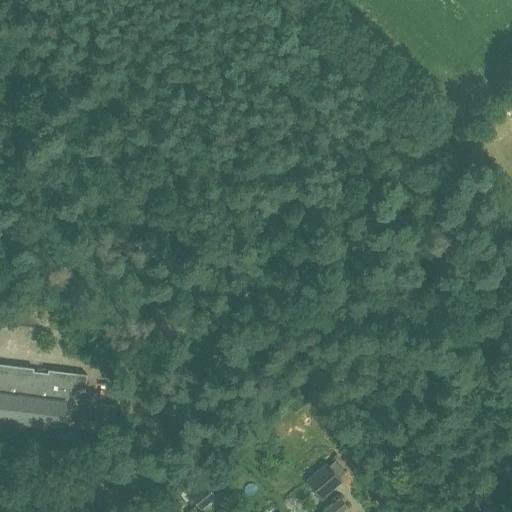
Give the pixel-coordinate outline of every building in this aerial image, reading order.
[(62,426),(115,432),(117,406),(97,403),(98,394),(86,392),(88,376),(75,374),(49,371),(49,373),(34,372),(34,369),(0,364),(0,422),(62,429),(62,426)] [(306,481),(321,499),(339,483),(326,466),(306,481)] [(0,488),(17,491),(19,474),(0,471),(0,488)] [(166,503),(175,511),(176,511),(187,504),(178,493),(166,503)] [(345,511),(349,508),(341,498),(322,511),(345,511)]
